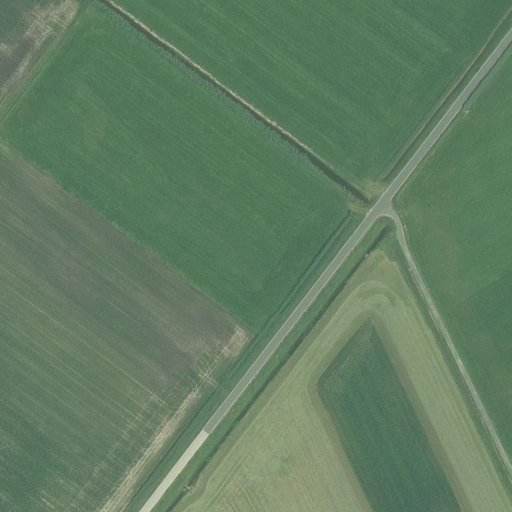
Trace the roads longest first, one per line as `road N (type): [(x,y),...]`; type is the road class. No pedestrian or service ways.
road 1 (unclassified): [(145,511),(382,203)]
road 2 (unclassified): [(511,469),(382,203)]
road 3 (unclassified): [(382,203),(511,36)]
